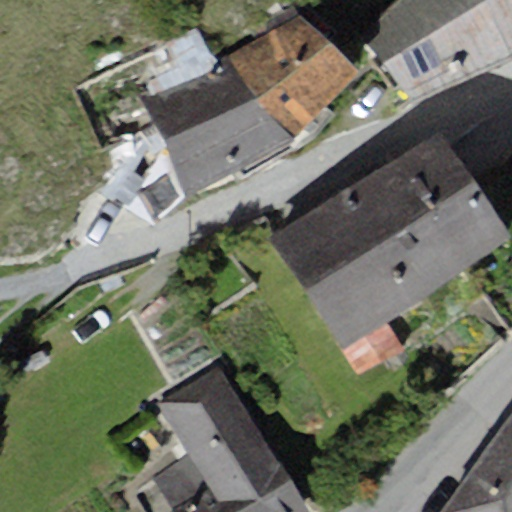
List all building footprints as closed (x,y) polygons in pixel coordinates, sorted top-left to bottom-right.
[(410,98),(511,51),(511,0),(398,0),(364,34),(386,65),(410,98)] [(231,63),(144,101),(158,133),(185,195),(290,136),(296,130),(355,68),(302,13),(225,53),(231,63)] [(371,172),(275,238),(353,372),(400,344),(386,318),(511,229),(432,130),(371,172)] [(216,364),(157,404),(188,453),(148,481),(172,511),(306,511),(311,509),(216,364)] [(511,511),(511,413),(437,511),(511,511)]
